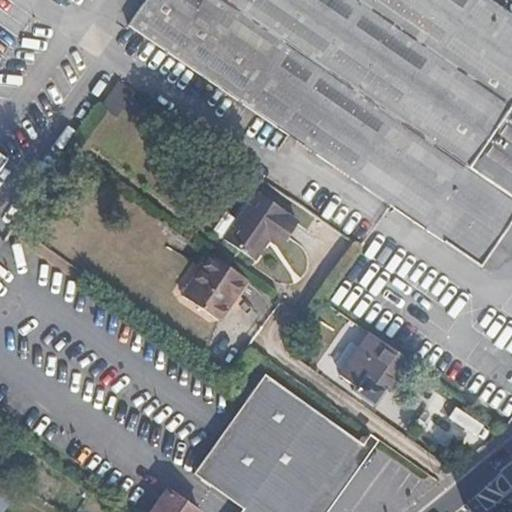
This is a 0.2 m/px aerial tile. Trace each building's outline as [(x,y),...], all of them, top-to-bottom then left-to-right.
[(147,0),(126,31),(279,134),(305,152),(477,269),(503,232),(511,217),(511,17),(493,5),(485,0),(147,0)] [(287,211),(256,190),(225,238),(254,259),(268,239),(279,246),(296,222),(285,214),(287,211)] [(248,279),(211,254),(183,294),(219,319),(248,279)] [(406,360),(370,335),(341,375),(356,387),(353,391),(373,405),(406,360)] [(317,511),(365,446),(341,429),(266,375),(251,396),(244,406),(229,427),(194,475),(242,509),(239,511),(317,511)] [(0,488),(0,511),(2,511),(12,495),(0,488)] [(197,511),(167,491),(151,511),(197,511)]
